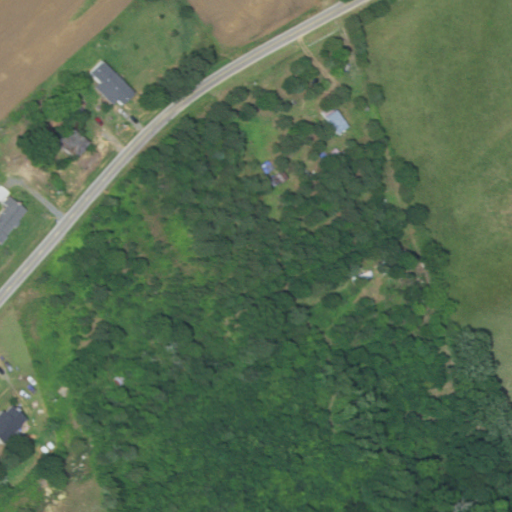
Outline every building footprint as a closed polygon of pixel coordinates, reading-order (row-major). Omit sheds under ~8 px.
[(99,60),(133,93),(121,105),(115,100),(111,104),(93,86),(97,82),(88,73),(99,60)] [(77,105),(84,110),(80,115),(74,110),(77,105)] [(335,133),(324,116),(335,109),(346,126),(335,133)] [(73,159),(51,141),(59,131),(61,132),(67,125),(88,142),(73,159)] [(338,151),(324,165),(320,161),(334,147),(338,151)] [(273,168),(266,173),(261,166),(268,161),(273,168)] [(281,180),(277,173),(280,170),(285,177),(281,180)] [(280,182),(272,186),(268,178),(275,173),(280,182)] [(0,202),(0,185),(8,192),(0,202)] [(0,242),(0,210),(4,206),(0,203),(7,195),(24,210),(15,221),(17,222),(12,227),(11,226),(3,236),(5,237),(0,242)] [(405,270),(403,266),(413,260),(415,264),(405,270)] [(382,273),(377,264),(384,261),(388,270),(382,273)] [(372,276),(357,283),(354,276),(369,270),(372,276)] [(26,420),(1,445),(0,444),(0,410),(3,412),(10,405),(26,420)]
